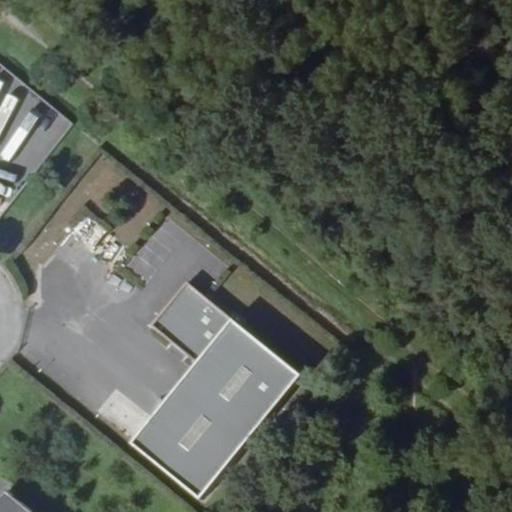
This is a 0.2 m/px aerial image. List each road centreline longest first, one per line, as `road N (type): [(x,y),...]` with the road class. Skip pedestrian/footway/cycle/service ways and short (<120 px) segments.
road 1 (track): [(511,417),(0,18)]
road 2 (track): [(413,511),(421,348)]
